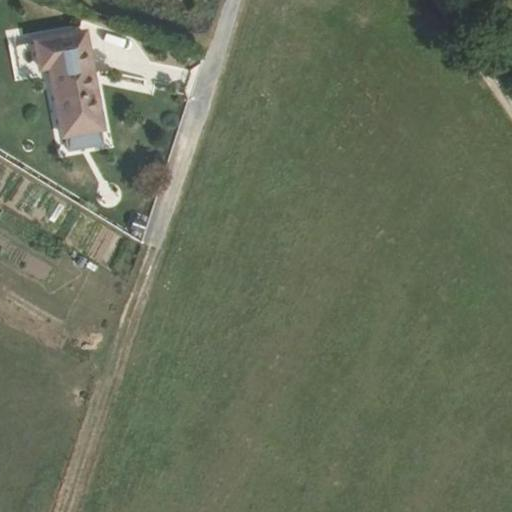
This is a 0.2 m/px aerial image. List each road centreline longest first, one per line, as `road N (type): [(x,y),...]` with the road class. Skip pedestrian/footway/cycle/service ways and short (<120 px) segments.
road 1 (residential): [(233,0),(153,244)]
road 2 (track): [(511,110),(433,0)]
